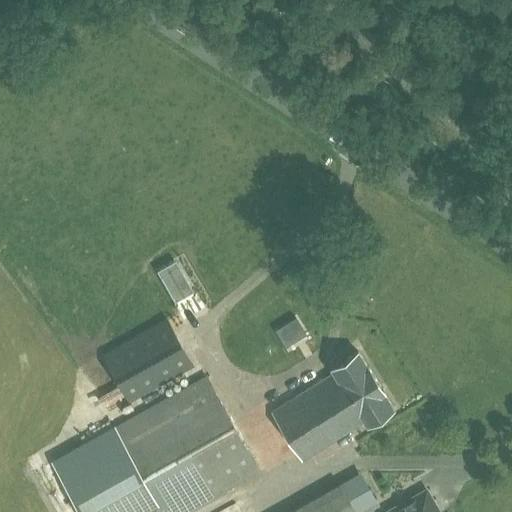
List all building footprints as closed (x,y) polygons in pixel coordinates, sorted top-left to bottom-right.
[(131,401),(192,366),(164,318),(105,353),(131,401)] [(366,425),(394,407),(358,351),(331,368),(333,372),(272,411),(303,459),(364,420),(366,425)] [(187,511),(260,471),(207,376),(113,429),(158,510),(159,511),(187,511)] [(153,511),(158,510),(113,429),(51,463),(78,511),(153,511)] [(356,511),(350,501),(373,488),(363,471),(290,511),(356,511)] [(388,511),(440,511),(427,489),(388,511)]
